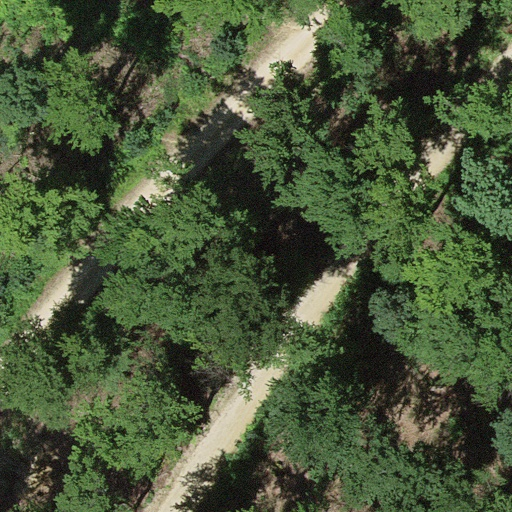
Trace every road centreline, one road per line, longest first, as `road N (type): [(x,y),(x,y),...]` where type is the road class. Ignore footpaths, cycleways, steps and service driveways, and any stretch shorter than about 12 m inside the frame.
road 1 (track): [(511,90),(453,150),(241,511)]
road 2 (track): [(0,371),(103,231),(329,0)]
